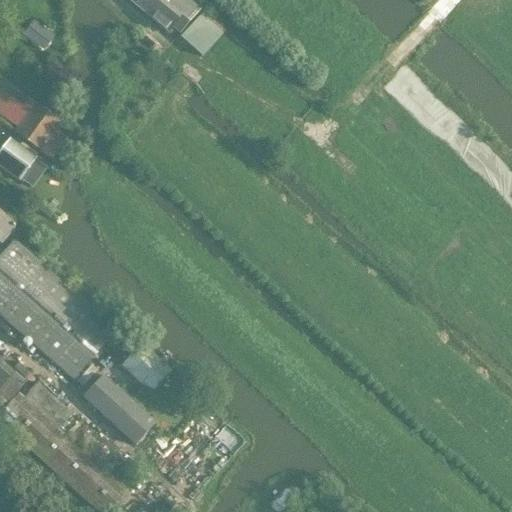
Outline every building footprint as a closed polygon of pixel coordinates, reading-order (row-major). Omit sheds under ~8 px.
[(132,0),(130,3),(167,34),(171,28),(179,35),(199,11),(184,0),(132,0)] [(198,17),(180,39),(201,57),(203,59),(225,32),(210,15),(209,17),(208,18),(202,13),(198,17)] [(40,152),(61,123),(35,105),(14,134),(40,152)] [(35,159),(9,140),(0,153),(0,168),(19,182),(35,159)] [(0,243),(14,228),(0,215),(0,243)] [(0,315),(73,380),(115,331),(15,243),(0,259),(0,315)] [(140,344),(120,367),(133,379),(153,356),(140,344)] [(0,361),(0,390),(14,374),(0,361)] [(103,378),(84,399),(109,423),(129,402),(103,378)] [(19,396),(0,415),(0,423),(97,511),(115,511),(129,497),(57,431),(24,401),(19,396)] [(145,417),(125,438),(135,447),(154,426),(145,417)] [(73,437),(73,438),(73,439),(73,440),(74,441),(74,442),(75,443),(76,444),(77,445),(78,445),(79,446),(80,446),(81,446),(82,446),(83,446),(84,446),(85,446),(85,445),(86,445),(87,445),(87,444),(88,444),(88,443),(89,443),(89,442),(90,441),(90,440),(90,439),(91,438),(91,437),(90,436),(90,435),(90,434),(89,433),(89,432),(88,432),(88,431),(87,431),(87,430),(86,430),(85,430),(85,429),(84,429),(83,429),(82,429),(81,429),(80,429),(79,429),(78,430),(77,430),(76,431),(75,432),(74,433),(74,434),(74,435),(73,435),(73,436),(73,437)] [(90,452),(90,453),(90,454),(90,455),(90,456),(91,457),(91,458),(92,459),(93,460),(94,460),(94,461),(95,461),(96,461),(96,462),(97,462),(98,462),(99,462),(100,462),(101,462),(102,461),(103,461),(104,460),(105,459),(106,458),(107,457),(107,456),(107,455),(107,454),(107,453),(107,452),(107,451),(107,450),(106,449),(106,448),(105,448),(105,447),(104,446),(103,446),(102,445),(101,445),(100,445),(99,444),(98,444),(97,445),(96,445),(95,445),(94,446),(93,447),(92,447),(92,448),(91,448),(91,449),(91,450),(90,450),(90,451),(90,452)]
